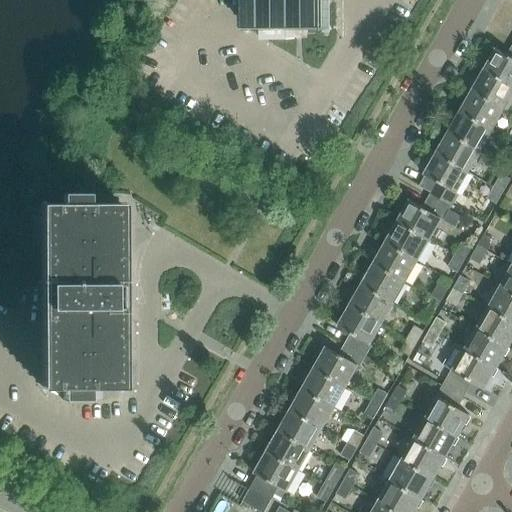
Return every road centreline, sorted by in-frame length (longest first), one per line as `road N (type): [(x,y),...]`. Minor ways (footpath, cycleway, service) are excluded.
road 1 (residential): [(179,511),(469,0)]
road 2 (unknown): [(161,387),(146,307),(157,274),(188,269),(218,286)]
road 3 (unknown): [(206,46),(203,82),(236,114),(285,133),(308,106)]
